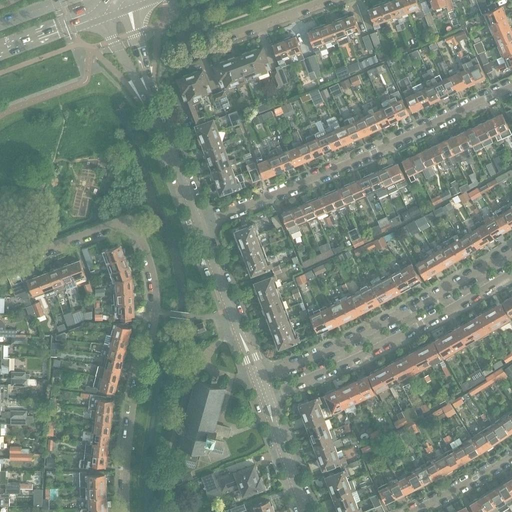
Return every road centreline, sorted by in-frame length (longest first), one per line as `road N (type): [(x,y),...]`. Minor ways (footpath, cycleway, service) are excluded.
road 1 (residential): [(0,266),(127,218),(140,233),(156,311),(132,412),(126,511)]
road 2 (residential): [(197,223),(511,88)]
road 3 (residential): [(511,251),(337,347),(258,379)]
road 4 (residential): [(264,396),(345,363),(511,272)]
road 5 (unclassified): [(258,379),(197,223)]
road 6 (residential): [(206,47),(333,0)]
road 7 (unclassified): [(197,223),(150,97)]
road 8 (unclassified): [(305,511),(264,396)]
